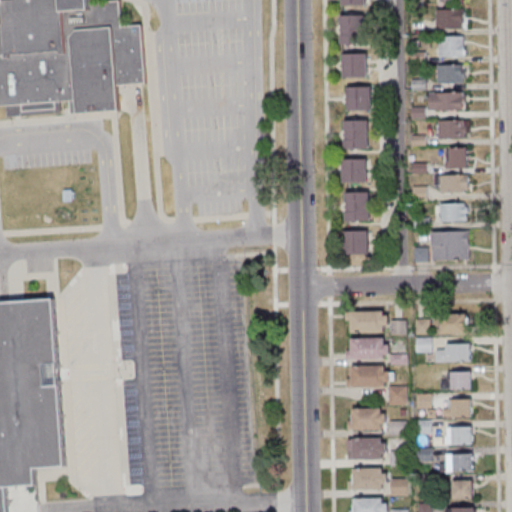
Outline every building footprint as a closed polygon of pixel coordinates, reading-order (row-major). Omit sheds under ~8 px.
[(0,0),(92,0),(93,3),(122,1),(124,27),(144,26),(149,84),(120,86),(122,112),(73,116),(72,101),(63,102),(64,114),(11,118),(10,106),(0,107),(0,18),(7,18),(6,4),(0,4),(0,0)] [(433,10),(434,29),(460,29),(460,24),(462,23),(461,9),(433,10)] [(338,16),(338,45),(362,45),(362,15),(338,16)] [(438,37),(438,40),(436,40),(436,57),(461,57),(463,54),(463,50),(461,48),(461,36),(438,37)] [(409,52),(409,63),(423,63),(423,52),(409,52)] [(340,55),(341,78),(365,78),(365,54),(340,55)] [(435,66),(436,84),(461,83),(461,78),(464,78),(464,70),(460,70),(460,65),(435,66)] [(409,79),(409,90),(424,90),(424,79),(409,79)] [(369,87),(370,111),(345,111),(344,88),(369,87)] [(427,93),(427,111),(461,110),(463,108),(462,104),(461,103),(464,103),(464,95),(461,95),(461,93),(427,93)] [(409,107),(409,119),(424,118),(423,107),(409,107)] [(436,120),(462,120),(462,126),(464,126),(464,133),(462,134),(462,139),(436,139),(436,120)] [(342,121),(342,150),(367,150),(366,121),(342,121)] [(424,135),(424,146),(410,147),(409,135),(424,135)] [(448,148),(448,151),(444,151),(445,162),(443,164),(442,167),(444,169),(448,169),(465,169),(465,148),(448,148)] [(341,160),(341,184),(365,183),(365,159),(341,160)] [(410,163),(410,174),(425,174),(425,163),(410,163)] [(432,176),(466,175),(467,190),(463,190),(463,193),(439,193),(439,186),(432,186),(432,176)] [(425,187),(426,201),(411,202),(411,187),(425,187)] [(343,193),(367,192),(368,222),(344,222),(343,193)] [(431,206),(438,206),(438,204),(463,204),(463,206),(466,207),(467,212),(464,215),(465,215),(465,219),(464,220),(464,222),(438,222),(438,214),(431,214),(431,206)] [(427,218),(427,228),(413,229),(412,218),(427,218)] [(430,232),(430,260),(467,260),(466,231),(430,232)] [(342,232),(366,232),(366,255),(342,256),(342,232)] [(412,248),(413,263),(427,262),(427,247),(412,248)] [(0,511),(0,303),(56,300),(68,468),(37,470),(38,487),(9,489),(10,511),(0,511)] [(343,312),(382,312),(382,316),(387,316),(387,326),(382,326),(382,333),(349,334),(349,321),(343,321),(343,312)] [(431,315),(465,315),(466,334),(440,334),(440,325),(431,325),(431,315)] [(413,320),(414,334),(429,334),(428,319),(413,320)] [(389,320),(405,320),(405,334),(389,335),(389,320)] [(349,351),(349,339),(382,338),(382,345),(387,345),(388,355),(383,355),(383,360),(350,361),(350,360),(344,360),(344,351),(349,351)] [(414,338),(415,352),(431,352),(431,338),(414,338)] [(434,350),(445,349),(445,345),(468,344),(469,362),(434,363),(434,350)] [(388,355),(405,354),(406,364),(389,365),(388,355)] [(349,367),(383,367),(383,373),(387,372),(388,382),(383,382),(383,388),(350,389),(350,388),(344,388),(344,379),(350,379),(349,367)] [(445,373),(469,372),(470,390),(450,391),(450,389),(439,389),(439,381),(445,381),(445,373)] [(387,386),(387,405),(405,405),(405,386),(387,386)] [(430,394),(430,408),(415,408),(415,394),(430,394)] [(446,400),(470,400),(470,418),(450,418),(450,417),(442,417),(441,409),(447,409),(446,400)] [(350,409),(380,409),(380,414),(384,414),(385,425),(380,425),(380,431),(351,431),(351,430),(346,430),(346,422),(351,421),(350,409)] [(415,420),(415,435),(429,435),(429,420),(415,420)] [(387,421),(388,436),(405,435),(405,421),(387,421)] [(446,428),(470,428),(470,445),(444,445),(444,437),(446,437),(446,428)] [(351,440),(351,452),(346,452),(346,460),(351,460),(351,461),(380,460),(380,454),(385,454),(385,445),(380,445),(380,439),(351,440)] [(416,448),(417,462),(430,461),(430,448),(416,448)] [(388,451),(388,466),(406,466),(405,451),(388,451)] [(445,455),(445,464),(437,464),(437,472),(471,472),(471,455),(445,455)] [(351,481),(346,481),(346,491),(352,490),(352,491),(381,491),(381,485),(386,485),(385,474),(381,475),(380,469),(351,469),(351,471),(350,471),(351,481)] [(389,479),(389,496),(406,496),(406,479),(389,479)] [(471,481),(471,500),(451,500),(451,481),(471,481)] [(352,500),(381,499),(381,505),(385,505),(385,511),(347,511),(351,511),(351,505),(352,505),(352,500)] [(430,503),(430,511),(417,511),(417,503),(430,503)]
